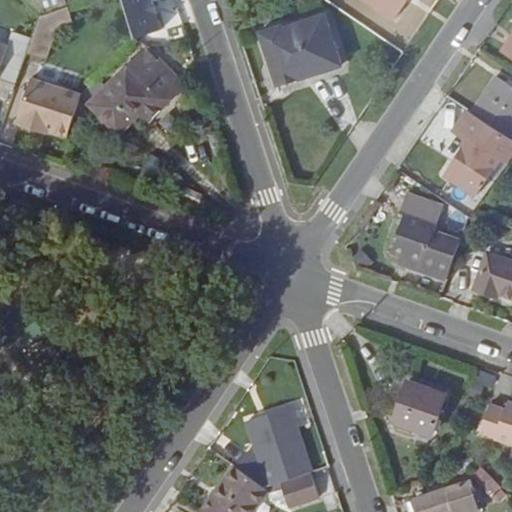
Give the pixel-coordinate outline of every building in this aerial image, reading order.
[(40,0),(54,15),(66,12),(82,6),(83,6),(81,0),(40,0)] [(166,0),(137,0),(148,31),(174,23),(166,0)] [(391,0),(389,4),(405,15),(415,0),(391,0)] [(72,27),(87,22),(82,6),(66,12),(72,27)] [(54,15),(46,40),(65,47),(72,27),(66,12),(54,15)] [(295,25),(294,22),(272,29),(290,84),(354,64),(338,13),(295,25)] [(13,80),(29,87),(48,35),(31,29),(24,44),(0,35),(0,83),(10,87),(13,80)] [(171,60),(176,55),(164,41),(158,46),(171,60)] [(103,95),(133,127),(156,107),(162,114),(183,96),(193,87),(194,75),(176,55),(171,60),(158,46),(103,95)] [(80,126),(95,86),(48,68),(31,113),(54,121),(55,116),(62,119),(80,126)] [(511,76),(508,74),(484,108),(511,126),(511,76)] [(467,123),(479,132),(454,166),(488,189),(511,154),(511,126),(484,108),(480,104),(467,123)] [(471,234),(452,225),(461,207),(457,200),(425,185),(414,207),(419,209),(401,244),(414,250),(433,259),(431,263),(455,274),(471,234)] [(507,287),(511,289),(511,251),(497,246),(484,284),(505,292),(507,287)] [(431,263),(433,259),(414,250),(412,254),(431,263)] [(401,421),(442,436),(456,395),(414,380),(401,421)] [(511,405),(500,401),(490,430),(511,437),(511,405)] [(281,480),(292,478),(320,468),(299,404),(261,416),(281,480)] [(484,468),(505,489),(511,483),(511,482),(490,460),(484,468)] [(260,511),(280,485),(276,483),(248,464),(215,507),(222,511),(260,511)] [(300,505),(332,494),(323,467),(320,468),(292,478),(300,505)] [(431,511),(481,511),(498,507),(488,476),(417,500),(420,511),(421,511),(431,509),(431,511)]
